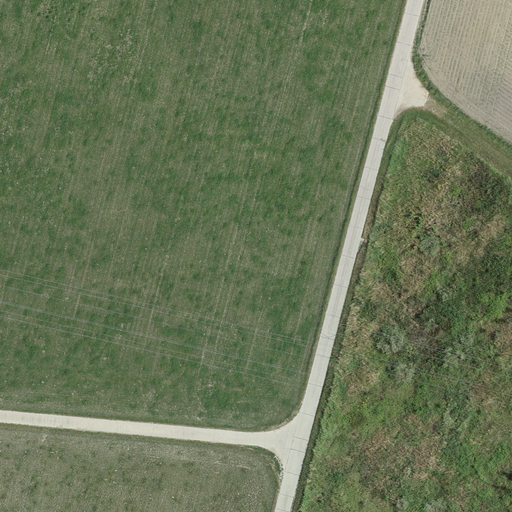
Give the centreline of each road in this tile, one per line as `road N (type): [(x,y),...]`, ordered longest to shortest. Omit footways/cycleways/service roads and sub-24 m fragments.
road 1 (unclassified): [(416,0),(283,511)]
road 2 (track): [(301,443),(0,416)]
